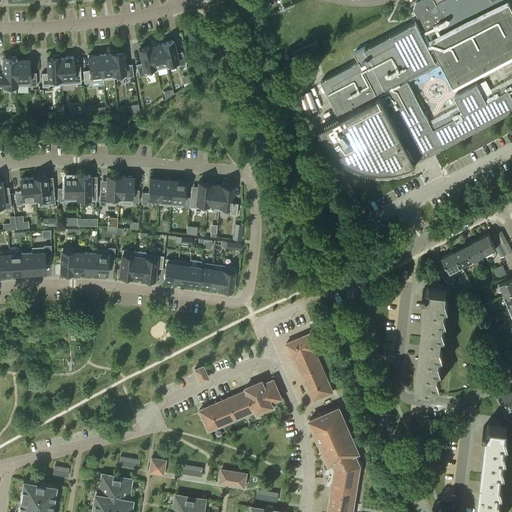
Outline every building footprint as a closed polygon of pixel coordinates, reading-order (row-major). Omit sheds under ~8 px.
[(511,82),(484,97),(483,95),(477,84),(454,96),(461,109),(431,125),(408,81),(442,63),(453,85),(511,53),(511,5),(509,0),(442,0),(437,3),(437,5),(434,0),(420,0),(415,3),(414,9),(424,29),(422,30),(420,31),(415,21),(365,48),(364,46),(354,52),(358,60),(321,80),(338,113),(339,112),(341,116),(319,128),(322,134),(330,146),(340,156),(352,164),(366,169),(380,171),(395,170),(408,166),(415,163),(511,111),(511,82)] [(167,66),(167,67),(167,68),(185,63),(182,51),(176,52),(173,40),(161,43),(167,66)] [(157,69),(167,67),(167,66),(161,43),(150,45),(156,69),(157,69)] [(156,69),(150,45),(139,48),(142,62),(136,63),(139,76),(145,74),(145,73),(157,70),(157,69),(156,69)] [(111,52),(114,78),(133,76),(131,63),(124,64),(123,51),(118,52),(118,50),(111,50),(111,52)] [(114,78),(111,52),(100,54),(102,79),(103,79),(114,78)] [(49,84),(62,84),(60,57),(59,57),(59,54),(53,54),(53,57),(47,58),(48,72),(41,72),(42,86),(49,86),(49,84)] [(84,82),(103,80),(103,79),(102,79),(100,54),(88,55),(89,69),(83,70),(84,82)] [(73,56),(60,57),(62,84),(81,82),(80,70),(74,70),(73,56)] [(16,84),(16,59),(2,59),(3,72),(0,71),(0,83),(4,84),(4,85),(16,84)] [(29,59),(16,59),(16,84),(17,84),(17,86),(36,85),(36,72),(29,72),(29,59)] [(173,93),(172,89),(163,91),(165,99),(173,93)] [(77,200),(77,174),(64,174),(64,187),(57,187),(57,200),(77,200)] [(77,200),(97,200),(97,182),(90,182),(90,174),(77,174),(77,200)] [(48,201),(48,203),(55,202),(53,185),(50,186),(50,185),(47,185),(46,175),(33,176),(35,202),(48,201)] [(106,200),(118,201),(119,201),(120,175),(107,175),(106,190),(100,190),(99,204),(105,204),(106,200)] [(132,201),(138,202),(139,189),(132,188),(133,176),(120,175),(119,201),(118,201),(118,203),(132,204),(132,201)] [(35,202),(33,176),(20,178),(21,191),(15,191),(16,204),(35,202)] [(148,200),(159,201),(161,178),(149,177),(148,192),(142,191),(141,203),(147,204),(148,200)] [(11,207),(9,191),(3,192),(1,179),(0,178),(0,207),(4,207),(4,208),(11,207)] [(173,179),(161,178),(159,201),(158,203),(170,205),(173,179)] [(170,205),(182,206),(185,180),(173,179),(170,205)] [(207,206),(210,183),(199,181),(195,206),(208,208),(208,206),(207,206)] [(229,211),(229,213),(236,214),(238,203),(231,202),(234,186),(228,185),(228,183),(222,182),(222,184),(221,184),(219,207),(218,207),(218,209),(229,211)] [(221,184),(210,183),(207,206),(208,206),(218,207),(219,207),(221,184)] [(343,223),(337,226),(341,236),(347,233),(343,223)] [(240,239),(241,231),(233,230),(232,238),(240,239)] [(501,244),(507,241),(501,230),(496,233),(501,244)] [(507,254),(501,244),(496,246),(490,236),(488,232),(477,239),(484,253),(496,247),(501,257),(507,254)] [(501,244),(496,233),(490,236),(496,246),(501,244)] [(485,255),(484,253),(477,239),(465,245),(473,259),(479,256),(480,258),(485,255)] [(507,254),(511,251),(511,250),(507,241),(501,244),(507,254)] [(33,272),(46,271),(45,256),(51,256),(51,243),(43,244),(43,247),(32,247),(32,251),(33,272)] [(453,251),(461,265),(468,262),(469,264),(474,261),(473,259),(465,245),(453,251)] [(73,246),(61,246),(60,270),(72,271),(73,250),(73,246)] [(95,272),(107,273),(108,258),(114,259),(115,246),(108,246),(108,249),(96,248),(96,251),(95,272)] [(72,271),(83,272),(85,251),(73,250),(72,271)] [(33,272),(32,251),(21,252),(22,272),(33,272)] [(96,251),(85,251),(83,272),(95,272),(96,251)] [(461,265),(453,251),(441,257),(445,265),(439,268),(445,281),(452,284),(454,279),(452,276),(463,270),(462,267),(461,265)] [(0,273),(11,273),(9,252),(0,252),(0,273)] [(9,252),(11,273),(22,272),(21,252),(9,252)] [(142,276),(154,278),(156,266),(162,267),(163,254),(145,252),(145,256),(142,276)] [(133,254),(122,253),(119,274),(131,275),(133,254)] [(131,275),(142,276),(145,256),(133,254),(131,275)] [(164,279),(175,280),(178,258),(166,257),(164,279)] [(189,260),(178,258),(175,280),(186,282),(189,264),(189,260)] [(186,282),(197,284),(200,265),(189,264),(186,282)] [(209,285),(211,267),(200,265),(197,284),(209,285)] [(209,285),(220,287),(223,268),(211,267),(209,285)] [(220,287),(232,289),(235,270),(223,268),(220,287)] [(504,294),(511,290),(511,276),(497,283),(500,289),(502,288),(504,294)] [(446,289),(429,288),(430,286),(427,286),(426,289),(423,289),(422,294),(426,294),(416,386),(436,388),(436,384),(440,383),(437,373),(438,370),(442,368),(439,358),(439,356),(444,354),(440,344),(441,335),(446,334),(443,324),(443,321),(447,319),(444,309),(444,306),(449,305),(446,295),(446,289)] [(511,304),(511,290),(504,294),(505,294),(503,295),(505,301),(507,300),(510,306),(511,304)] [(7,333),(7,357),(66,357),(66,359),(74,359),(74,357),(74,324),(7,324),(7,333)] [(295,357),(313,400),(333,392),(314,348),(316,348),(309,332),(286,342),(293,358),(295,357)] [(194,367),(200,380),(207,377),(202,364),(194,367)] [(199,409),(208,430),(256,410),(257,412),(273,405),(272,401),(282,397),(273,378),(264,382),(262,379),(245,386),(246,389),(199,409)] [(506,403),(500,405),(505,415),(510,413),(509,408),(511,407),(511,388),(502,393),(506,403)] [(351,511),(359,464),(354,452),(358,451),(339,406),(310,419),(329,463),(333,461),(336,467),(328,511),(351,511)] [(501,482),(501,480),(502,472),(506,471),(503,462),(503,458),(508,456),(505,447),(505,444),(509,442),(506,433),(507,427),(490,425),(490,423),(487,423),(487,426),(483,426),(483,431),(486,431),(476,511),(497,511),(497,510),(498,507),(502,505),(499,497),(499,492),(504,491),(501,482)] [(122,463),(140,467),(142,457),(124,454),(122,463)] [(168,458),(153,455),(150,470),(166,473),(168,458)] [(185,462),(183,471),(203,475),(205,466),(185,462)] [(56,464),(55,473),(69,475),(70,465),(56,464)] [(246,472),(222,468),(219,482),(244,486),(246,472)] [(128,497),(131,478),(102,473),(98,493),(95,492),(91,511),(129,511),(131,498),(128,497)] [(50,511),(55,484),(23,479),(17,511),(50,511)] [(258,487),(257,498),(277,501),(278,490),(258,487)] [(202,511),(205,499),(176,494),(173,511),(202,511)]
